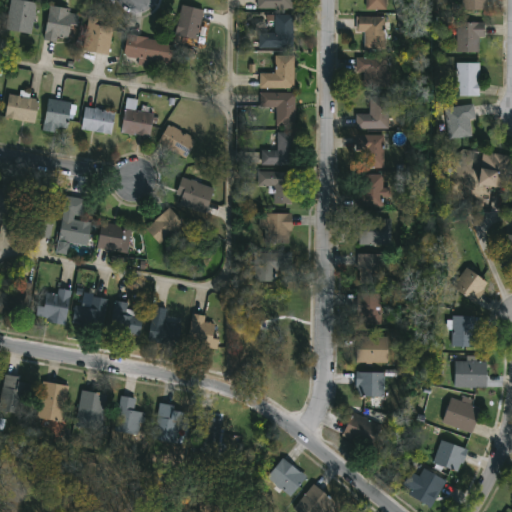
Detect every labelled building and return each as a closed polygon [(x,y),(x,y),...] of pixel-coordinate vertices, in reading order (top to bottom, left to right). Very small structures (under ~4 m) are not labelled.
[(31,33),(5,30),(8,0),(28,0),(35,1),(31,33)] [(291,0),(257,0),(257,9),(292,10),(291,0)] [(364,0),(385,0),(385,9),(364,9),(364,0)] [(485,0),(485,9),(462,9),(462,0),(485,0)] [(195,40),(174,34),(181,4),(203,9),(195,40)] [(43,38),(49,5),(79,10),(73,43),(43,38)] [(258,47),(258,32),(274,32),(274,14),(292,14),(292,47),(258,47)] [(384,51),(364,51),(364,32),(355,32),(355,16),(384,16),(384,51)] [(111,54),(82,49),(88,17),(116,22),(111,54)] [(481,51),(456,51),(456,22),(481,22),(481,51)] [(123,55),(126,35),(173,42),(170,62),(123,55)] [(293,55),(293,88),(259,88),(259,72),(274,72),(274,55),(293,55)] [(355,71),(355,57),(387,57),(387,86),(363,86),(363,71),(355,71)] [(455,61),(478,61),(478,94),(455,94),(455,61)] [(276,124),(276,107),(260,107),(260,92),(294,92),(294,124),(276,124)] [(35,121),(4,118),(7,94),(37,97),(35,121)] [(387,128),(355,128),(355,113),(368,113),(368,97),(387,97),(387,128)] [(71,102),(64,133),(42,129),(48,98),(71,102)] [(472,105),(472,136),(448,136),(448,105),(472,105)] [(149,136),(120,130),(125,106),(153,112),(149,136)] [(111,132),(81,129),(84,107),(113,110),(111,132)] [(187,156),(158,145),(165,125),(194,136),(187,156)] [(294,131),(294,164),(261,164),(261,150),(276,150),(276,131),(294,131)] [(357,167),(357,134),(383,134),(383,167),(357,167)] [(479,184),(482,152),(511,154),(508,187),(479,184)] [(292,202),(273,202),(274,184),(257,184),(257,171),(292,171),(292,202)] [(355,190),(360,190),(360,173),(382,173),(382,206),(355,206),(355,190)] [(213,183),(205,211),(179,204),(186,176),(213,183)] [(7,221),(0,219),(0,184),(14,187),(7,221)] [(29,204),(55,209),(49,238),(24,233),(29,204)] [(183,222),(160,244),(145,228),(168,206),(183,222)] [(290,243),(262,243),(262,212),(290,212),(290,243)] [(87,244),(58,240),(62,216),(91,221),(87,244)] [(358,244),(358,217),(391,217),(391,244),(358,244)] [(96,247),(102,220),(131,226),(125,253),(96,247)] [(511,235),(503,235),(502,267),(511,267),(511,235)] [(274,269),(274,281),(254,281),(253,252),(291,250),(291,269),(274,269)] [(356,281),(356,252),(383,252),(383,281),(356,281)] [(486,280),(473,300),(452,286),(466,266),(486,280)] [(0,313),(0,291),(12,291),(12,283),(30,283),(30,313),(0,313)] [(56,293),(57,288),(70,290),(65,324),(36,319),(40,291),(56,293)] [(382,292),(382,322),(355,322),(355,292),(382,292)] [(106,298),(101,329),(72,325),(75,305),(90,307),(92,296),(106,298)] [(118,338),(106,320),(115,314),(111,307),(125,298),(141,324),(118,338)] [(178,345),(148,341),(152,306),(165,308),(163,322),(181,324),(178,345)] [(212,337),(218,337),(216,348),(186,343),(191,312),(206,315),(205,321),(215,323),(212,337)] [(474,345),(452,345),(452,315),(474,315),(474,345)] [(355,362),(355,335),(387,335),(387,362),(355,362)] [(486,360),(485,386),(454,386),(455,357),(474,358),(474,360),(486,360)] [(383,371),(383,395),(355,395),(355,371),(383,371)] [(0,410),(0,398),(4,374),(29,379),(23,414),(0,410)] [(68,385),(62,423),(36,419),(42,381),(68,385)] [(102,391),(101,427),(77,426),(78,391),(102,391)] [(135,397),(133,410),(143,411),(139,435),(115,431),(121,395),(135,397)] [(480,406),(471,433),(441,423),(449,397),(480,406)] [(151,437),(162,400),(183,406),(173,443),(151,437)] [(372,444),(344,431),(353,412),(381,425),(372,444)] [(219,442),(199,440),(202,416),(221,418),(219,442)] [(465,447),(458,470),(432,463),(439,440),(465,447)] [(306,477),(290,497),(266,477),(282,458),(306,477)] [(407,493),(425,468),(446,482),(434,500),(427,496),(422,503),(407,493)] [(297,511),(292,507),(315,484),(337,505),(330,511),(297,511)]
